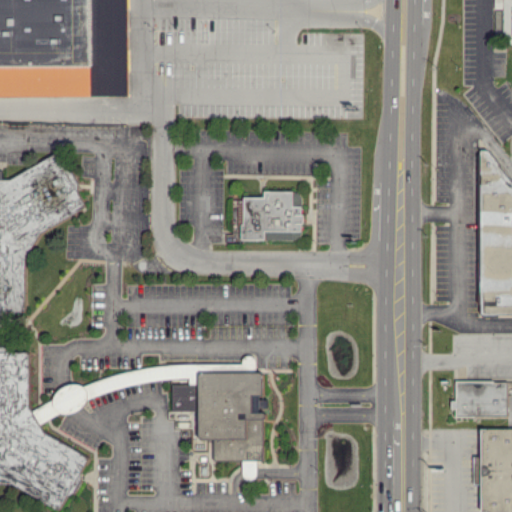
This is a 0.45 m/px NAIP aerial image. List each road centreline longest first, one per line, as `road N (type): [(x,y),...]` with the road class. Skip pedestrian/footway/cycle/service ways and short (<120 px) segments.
road 1 (primary): [(389,0),(381,354)]
road 2 (primary): [(381,354),(379,511)]
road 3 (primary): [(411,178),(412,22)]
road 4 (primary): [(412,333),(411,178)]
